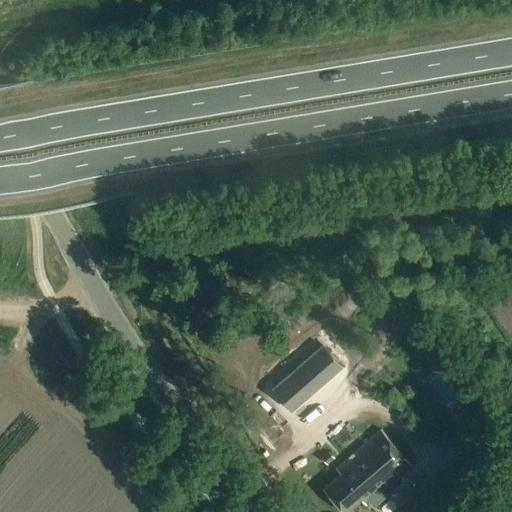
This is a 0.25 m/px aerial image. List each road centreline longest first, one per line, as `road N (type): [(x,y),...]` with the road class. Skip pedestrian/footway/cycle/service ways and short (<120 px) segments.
road 1 (trunk): [(511,56),(0,139)]
road 2 (trunk): [(0,181),(511,98)]
road 3 (tertiary): [(0,127),(149,378),(261,511)]
